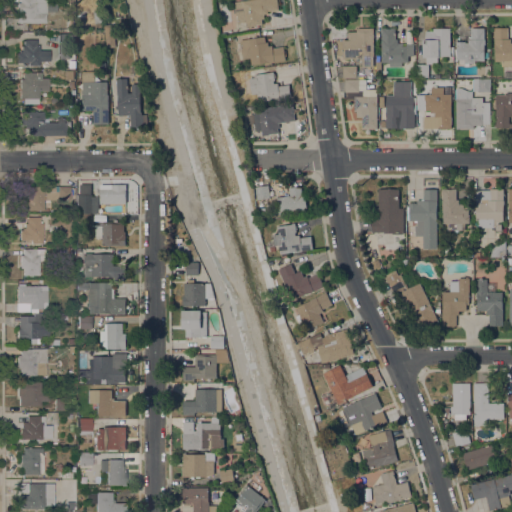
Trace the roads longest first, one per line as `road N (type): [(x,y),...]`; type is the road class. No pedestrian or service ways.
road 1 (residential): [(311,0),(348,241),(450,511)]
road 2 (residential): [(154,511),(154,163)]
road 3 (residential): [(511,159),(256,161)]
road 4 (residential): [(493,0),(312,3)]
road 5 (residential): [(154,163),(0,163)]
